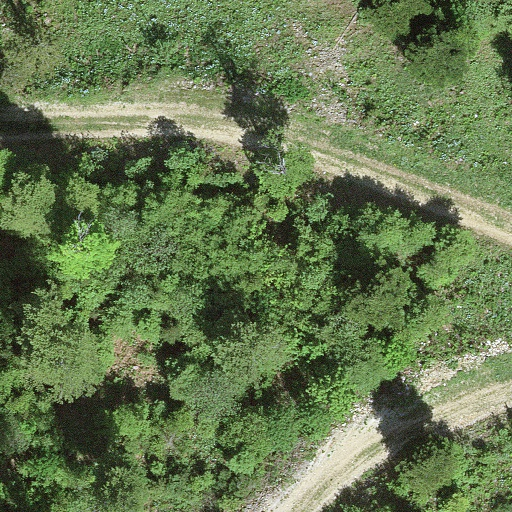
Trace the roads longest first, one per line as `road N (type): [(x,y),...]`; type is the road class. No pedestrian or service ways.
road 1 (track): [(511,240),(397,176),(299,145),(0,122)]
road 2 (track): [(294,511),(348,462),(511,396)]
